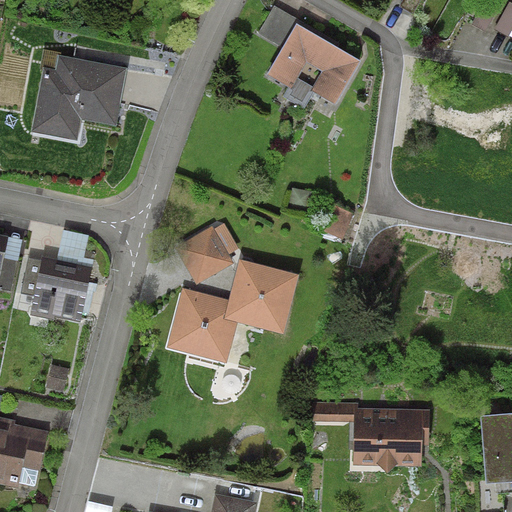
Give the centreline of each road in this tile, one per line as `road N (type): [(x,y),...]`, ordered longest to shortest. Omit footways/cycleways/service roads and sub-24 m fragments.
road 1 (residential): [(142,230),(69,511)]
road 2 (residential): [(231,0),(189,82),(142,230)]
road 3 (residential): [(142,230),(0,199)]
